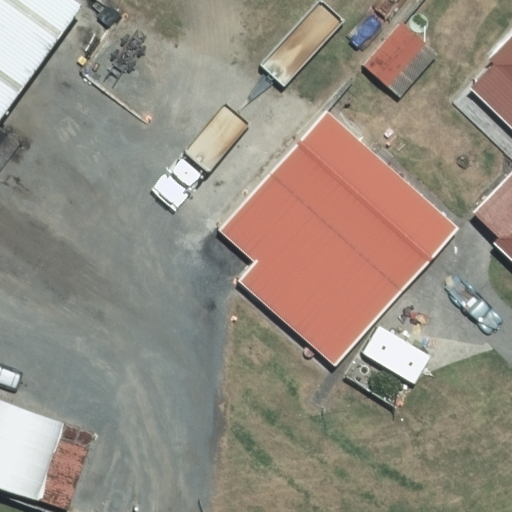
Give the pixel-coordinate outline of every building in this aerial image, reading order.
[(0,0),(0,108),(75,0),(0,0)] [(395,19),(364,61),(393,82),(424,41),(395,19)] [(511,28),(488,53),(492,55),(469,77),(511,120),(511,167),(474,207),(500,233),(496,238),(511,254),(511,28)] [(385,102),(421,135),(460,93),(424,60),(385,102)] [(240,274),(332,357),(456,219),(362,137),(240,274)]
